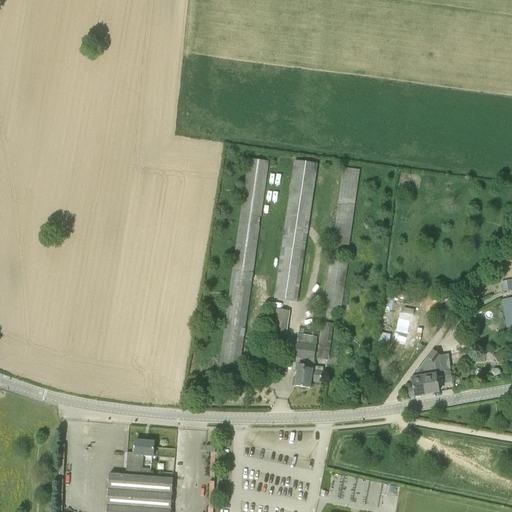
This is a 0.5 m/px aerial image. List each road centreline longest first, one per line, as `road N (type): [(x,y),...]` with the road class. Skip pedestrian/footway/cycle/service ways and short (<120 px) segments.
road 1 (tertiary): [(392,410),(184,416),(93,406),(0,380)]
road 2 (track): [(392,410),(393,393),(511,237)]
road 3 (track): [(392,410),(393,419),(511,439)]
road 4 (tertiary): [(392,410),(511,389)]
